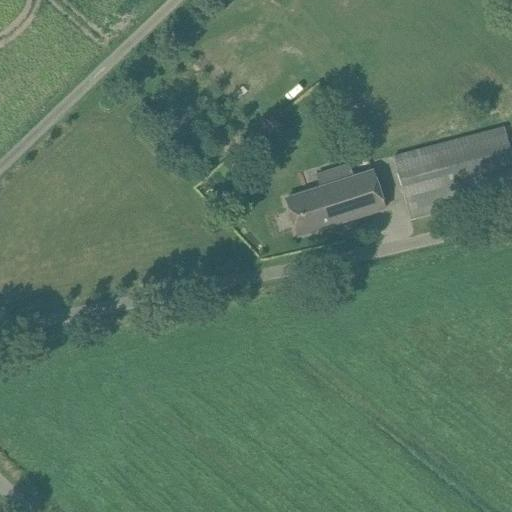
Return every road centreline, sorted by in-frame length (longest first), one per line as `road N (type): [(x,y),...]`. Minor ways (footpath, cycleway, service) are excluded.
road 1 (unclassified): [(0,330),(511,219)]
road 2 (unclassified): [(0,171),(180,0)]
